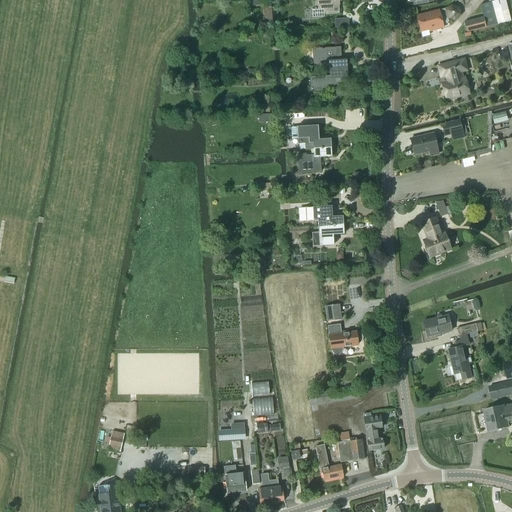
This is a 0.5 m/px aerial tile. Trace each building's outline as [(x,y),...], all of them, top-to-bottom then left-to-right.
[(314,0),(315,10),(312,10),(313,18),(324,18),(324,15),(339,14),(339,1),(349,0),(314,0)] [(480,5),(483,17),(486,27),(497,25),(511,21),(506,4),(493,8),(491,3),(480,5)] [(454,21),(460,16),(459,7),(451,5),(445,10),(447,18),(454,21)] [(435,30),(444,28),(440,11),(418,16),(421,31),(429,30),(434,29),(435,30)] [(466,32),(486,27),(483,17),(464,22),(466,32)] [(349,19),(334,19),(335,28),(349,28),(349,19)] [(336,61),(335,48),(312,49),(313,65),(329,64),(329,70),(347,69),(346,60),(336,61)] [(461,79),(460,72),(466,70),(464,60),(438,67),(441,77),(446,76),(448,83),(442,84),(446,100),(469,94),(464,78),(461,79)] [(311,91),(338,90),(338,79),(347,78),(347,69),(329,70),(329,76),(310,77),(311,91)] [(495,124),(509,121),(506,112),(492,116),(495,124)] [(274,114),(258,115),(259,123),(274,122),(274,114)] [(460,122),(441,127),(444,137),(450,135),(452,141),(464,138),(460,122)] [(319,140),(318,126),(294,127),(295,144),(313,143),(313,149),(331,148),(331,139),(319,140)] [(438,154),(433,134),(410,139),(414,155),(429,152),(430,156),(438,154)] [(299,173),(321,172),(320,158),(332,157),(331,148),(313,149),(313,155),(298,156),(299,173)] [(492,195),(483,197),(485,208),(494,206),(492,195)] [(443,201),(435,202),(440,217),(448,215),(443,201)] [(332,217),(332,207),(305,208),(306,222),(319,221),(319,227),(325,227),(343,226),(343,217),(332,217)] [(435,218),(422,223),(425,230),(426,229),(430,239),(424,242),(425,245),(424,247),(426,253),(428,254),(429,257),(450,249),(449,245),(450,244),(448,238),(446,237),(445,234),(441,235),(435,218)] [(344,235),(343,226),(325,227),(319,227),(319,233),(312,233),(313,246),(333,245),(332,235),(344,235)] [(296,230),(289,230),(289,240),(298,240),(298,236),(309,235),(308,228),(296,229),(296,230)] [(239,255),(231,256),(232,266),(240,265),(239,255)] [(263,266),(263,256),(253,256),(253,266),(263,266)] [(327,320),(341,318),(339,303),(326,305),(327,320)] [(448,316),(423,322),(423,323),(421,324),(423,329),(425,328),(427,338),(451,331),(448,316)] [(458,337),(466,335),(478,332),(476,324),(456,329),(458,337)] [(340,325),(328,326),(330,350),(330,349),(330,351),(332,351),(332,353),(334,355),(336,355),(338,355),(339,355),(341,353),(342,352),(342,350),(343,350),(343,348),(358,346),(357,344),(359,344),(360,343),(361,343),(361,342),(362,341),(362,340),(362,339),(362,338),(362,337),(362,336),(361,335),(360,334),(359,334),(358,333),(357,333),(356,333),(356,332),(341,334),(340,325)] [(456,348),(463,346),(469,345),(466,335),(458,337),(459,341),(454,342),(456,348)] [(466,356),(463,346),(456,348),(448,350),(452,366),(450,366),(449,367),(450,374),(452,375),(460,373),(462,379),(470,377),(469,371),(468,365),(472,364),(469,355),(466,356)] [(511,361),(505,363),(508,377),(508,378),(511,377),(511,382),(488,388),(491,400),(511,395),(511,361)] [(310,406),(356,399),(355,387),(309,394),(310,406)] [(490,410),(484,411),(489,432),(509,427),(508,424),(511,423),(511,404),(509,405),(509,402),(502,404),(503,407),(490,410)] [(371,416),(371,414),(364,415),(366,428),(368,441),(367,441),(369,451),(384,449),(382,439),(378,439),(377,429),(382,428),(380,415),(371,416)] [(257,424),(257,433),(267,432),(267,423),(257,424)] [(231,430),(218,431),(218,436),(218,441),(245,440),(244,424),(230,424),(231,430)] [(121,449),(124,434),(112,432),(109,446),(121,449)] [(340,443),(337,443),(340,463),(364,459),(362,440),(350,441),(348,432),(339,434),(340,443)] [(329,468),(324,445),(315,447),(320,470),(321,470),(324,481),(343,477),(341,465),(329,468)] [(292,460),(300,458),(298,451),(291,452),(292,460)] [(287,457),(277,459),(278,470),(282,469),(284,477),(290,476),(288,468),(289,468),(287,457)] [(235,466),(224,467),(225,476),(227,494),(246,491),(244,473),(240,474),(240,472),(236,473),(235,466)] [(187,467),(187,478),(204,478),(204,467),(187,467)] [(269,481),(268,474),(260,475),(262,489),(258,490),(260,505),(272,503),(270,488),(269,481)] [(279,487),(278,480),(269,481),(270,488),(272,503),(284,501),(282,486),(279,487)] [(117,484),(98,487),(101,511),(118,511),(117,506),(119,506),(117,484)]
